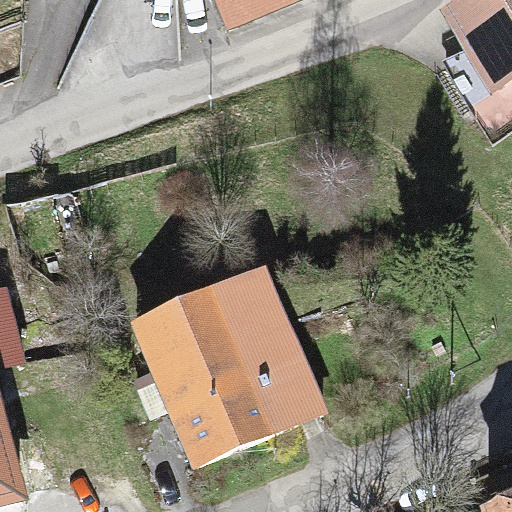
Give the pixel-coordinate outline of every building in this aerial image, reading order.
[(195,0),(215,50),(347,0),(195,0)] [(511,0),(486,0),(436,31),(487,113),(511,97),(511,0)] [(145,187),(50,210),(65,275),(161,253),(145,187)] [(255,282),(126,336),(188,485),(318,431),(255,282)] [(0,511),(15,511),(0,450),(0,511)]
